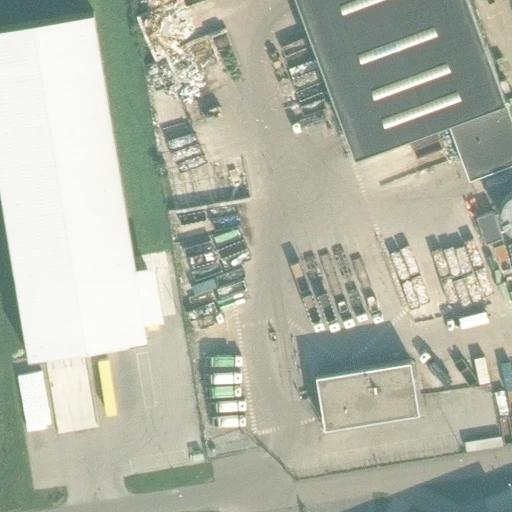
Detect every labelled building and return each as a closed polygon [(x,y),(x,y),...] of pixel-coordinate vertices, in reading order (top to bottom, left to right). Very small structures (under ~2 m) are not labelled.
[(297,0),(354,155),(447,120),(468,178),(511,161),(511,117),(505,99),(507,98),(507,97),(505,98),(469,0),(297,0)] [(93,12),(0,27),(0,183),(29,359),(147,340),(93,12)] [(511,189),(510,191),(508,192),(506,194),(504,197),(502,201),(500,205),(500,209),(500,213),(501,217),(503,221),(505,224),(509,228),(511,229),(511,189)] [(503,237),(493,210),(476,216),(485,243),(503,237)] [(354,367),(354,368),(315,375),(324,428),(419,412),(410,359),(389,363),(389,362),(354,367)]
